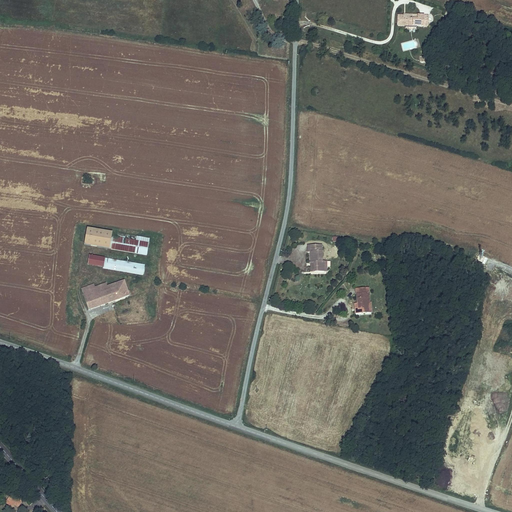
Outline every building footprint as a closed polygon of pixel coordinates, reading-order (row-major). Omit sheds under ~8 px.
[(402,16),(396,16),(396,25),(427,25),(427,15),(423,15),(408,15),(408,16),(402,16)] [(84,245),(146,256),(148,244),(111,237),(112,233),(87,228),(84,245)] [(149,239),(112,233),(111,237),(148,244),(149,239)] [(322,262),(321,245),(308,245),(308,251),(310,251),(311,262),(314,262),(314,271),(324,271),(324,262),(322,262)] [(103,267),(104,258),(89,256),(87,265),(103,267)] [(144,265),(104,258),(103,267),(102,269),(142,276),(144,265)] [(91,298),(94,308),(129,296),(127,290),(123,291),(120,282),(118,283),(119,286),(108,290),(106,287),(105,284),(94,288),(97,296),(91,298)] [(82,293),(94,288),(93,284),(81,289),(82,293)] [(91,298),(97,296),(94,288),(82,293),(88,310),(94,308),(91,298)] [(368,288),(356,289),(357,303),(358,313),(368,312),(367,303),(369,303),(368,288)] [(511,356),(511,345),(504,344),(502,355),(511,356)] [(505,479),(491,476),(487,494),(501,497),(505,479)] [(22,500),(12,494),(8,501),(18,507),(22,500)]
